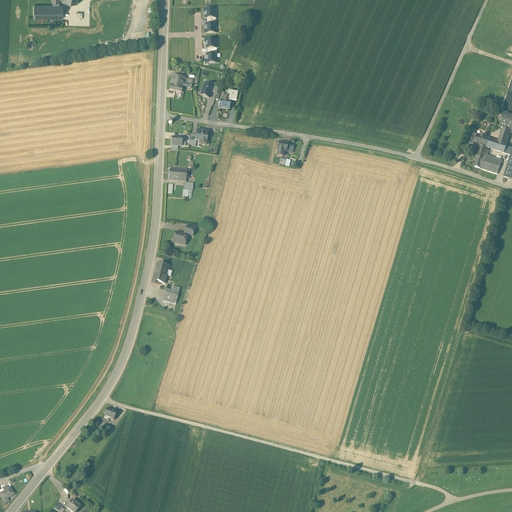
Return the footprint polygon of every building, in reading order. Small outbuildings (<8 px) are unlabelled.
[(52,6),(33,5),(33,18),(62,18),(63,6),(59,6),(52,6)] [(215,10),(204,10),(204,13),(205,14),(205,19),(207,19),(215,19),(215,15),(216,14),(215,10)] [(215,24),(207,25),(205,25),(205,30),(204,31),(204,34),(216,34),(216,29),(215,28),(215,24)] [(216,40),(204,40),(204,43),(206,44),(206,49),(207,49),(216,49),(215,45),(216,44),(216,40)] [(216,54),(208,55),(206,55),(206,60),(205,61),(205,64),(217,64),(217,59),(216,58),(216,54)] [(173,76),(171,86),(183,89),(184,87),(185,88),(185,90),(190,91),(193,82),(173,76)] [(200,96),(209,99),(213,87),(204,84),(200,96)] [(171,86),(169,91),(182,94),(183,89),(171,86)] [(226,95),(221,94),(220,100),(219,108),(229,110),(231,99),(232,93),(232,92),(232,94),(231,93),(230,92),(228,92),(226,92),(226,95)] [(511,116),(504,114),(500,128),(511,131),(511,116)] [(510,132),(502,129),(498,142),(506,145),(510,132)] [(208,133),(198,131),(196,140),(201,141),(201,146),(206,146),(206,142),(207,142),(208,133)] [(490,140),(473,134),(470,144),(475,146),(475,144),(481,146),(485,147),(486,144),(488,145),(490,140)] [(182,138),(172,138),(172,146),(178,146),(182,146),(186,146),(186,144),(186,141),(182,141),(182,138)] [(498,142),(490,140),(488,145),(486,144),(485,147),(486,148),(504,154),(506,147),(507,145),(506,145),(498,142)] [(288,144),(279,143),(277,156),(283,157),(283,152),(293,154),(294,146),(287,145),(288,144)] [(502,161),(484,155),(486,148),(485,147),(481,146),(474,167),(497,175),(502,161)] [(187,171),(170,169),(169,180),(186,182),(187,171)] [(193,184),(185,183),(185,191),(189,191),(192,191),(193,184)] [(194,229),(186,227),(184,234),(183,234),(187,236),(192,237),(194,229)] [(182,235),(175,233),(173,243),(183,246),(184,240),(185,240),(186,239),(187,236),(183,234),(182,235)] [(155,272),(167,275),(168,271),(169,267),(157,263),(155,272)] [(167,275),(155,272),(152,280),(152,281),(158,282),(164,284),(166,277),(167,275)] [(171,291),(166,290),(163,302),(175,305),(180,289),(172,287),(171,291)] [(116,413),(107,409),(104,417),(113,421),(116,413)] [(110,427),(104,424),(101,430),(107,433),(110,427)] [(7,487),(0,491),(0,497),(4,504),(9,502),(7,499),(14,495),(10,488),(8,489),(7,487)] [(76,511),(80,507),(72,501),(66,508),(71,511),(76,511)]
